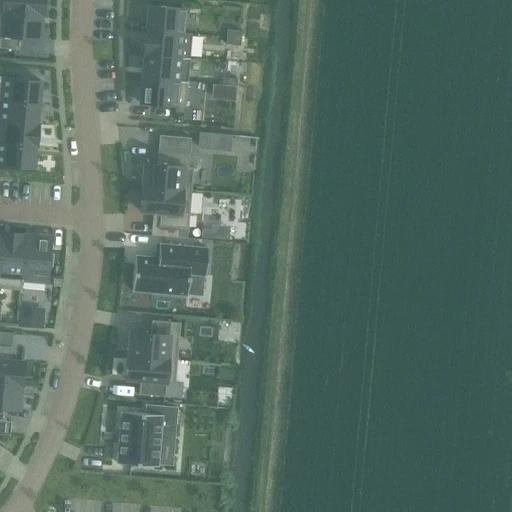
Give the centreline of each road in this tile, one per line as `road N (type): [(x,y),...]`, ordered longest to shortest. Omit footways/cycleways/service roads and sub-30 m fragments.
road 1 (residential): [(13,511),(65,403),(92,218)]
road 2 (residential): [(92,218),(80,0)]
